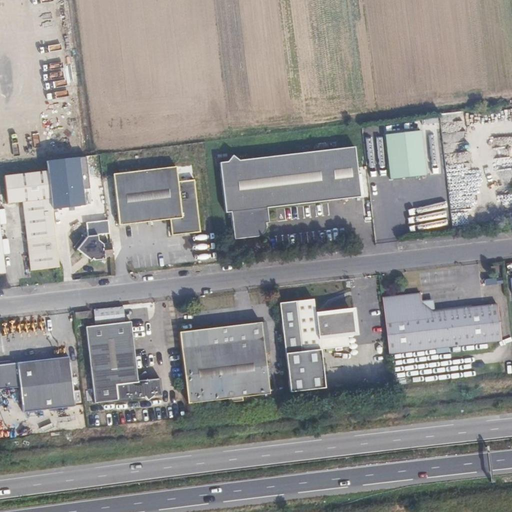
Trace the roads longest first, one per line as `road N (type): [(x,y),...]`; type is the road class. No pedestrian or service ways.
road 1 (trunk): [(511,427),(0,490)]
road 2 (unclassified): [(0,305),(511,245)]
road 3 (trunk): [(87,511),(511,459)]
